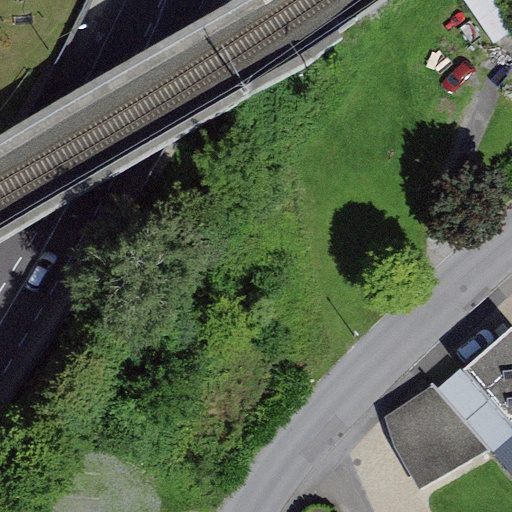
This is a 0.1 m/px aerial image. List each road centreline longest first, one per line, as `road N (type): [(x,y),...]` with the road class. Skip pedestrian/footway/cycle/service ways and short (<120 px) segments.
road 1 (primary): [(0,320),(176,0)]
road 2 (residential): [(273,511),(330,429),(511,259)]
